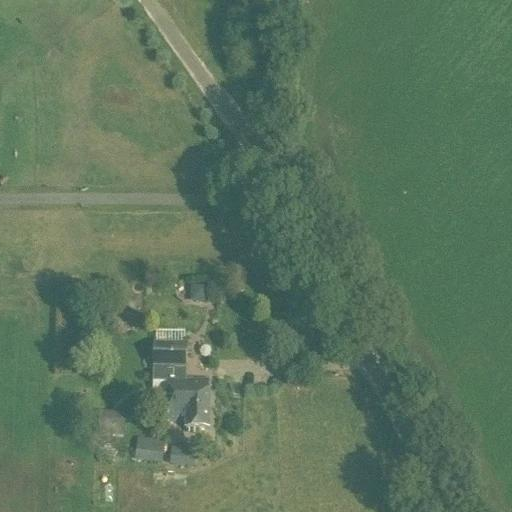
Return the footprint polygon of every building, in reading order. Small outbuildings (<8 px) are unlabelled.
[(233,296),(226,281),(213,286),(221,304),(234,298),(233,296)] [(206,302),(207,287),(195,287),(194,302),(206,302)] [(209,432),(209,381),(185,381),(186,346),(154,346),(154,383),(169,383),(169,423),(186,424),(186,431),(209,432)] [(102,436),(126,436),(126,414),(102,414),(102,436)] [(162,465),(165,442),(138,439),(135,463),(162,465)] [(194,469),(196,451),(172,448),(169,467),(194,469)]
